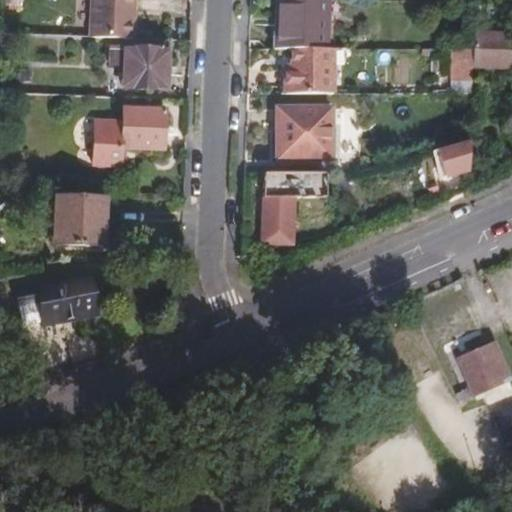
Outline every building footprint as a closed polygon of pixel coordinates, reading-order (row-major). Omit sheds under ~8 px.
[(23,9),(23,0),(8,0),(8,9),(23,9)] [(86,0),(85,38),(127,40),(128,0),(86,0)] [(324,52),(325,0),(275,0),(274,32),(269,32),(269,51),(272,51),(324,52)] [(511,34),(467,33),(467,47),(467,68),(495,69),(511,69),(511,34)] [(409,92),(466,93),(467,68),(467,47),(446,47),(446,63),(450,63),(449,77),(445,77),(445,81),(409,80),(409,92)] [(117,51),(104,50),(103,67),(116,67),(116,91),(159,92),(160,51),(117,51)] [(275,68),(275,95),(323,97),(324,52),(272,51),(272,68),(275,68)] [(25,84),(26,73),(8,72),(8,83),(25,84)] [(324,160),(325,127),(325,111),(271,110),(270,159),(324,160)] [(115,153),(157,155),(158,117),(116,116),(116,126),(90,125),(89,170),(114,171),(115,153)] [(432,154),(440,179),(460,171),(461,145),(432,154)] [(255,175),(253,241),(284,242),(286,196),(320,197),(320,177),(255,175)] [(95,250),(97,203),(49,202),(47,249),(95,250)] [(27,289),(7,293),(10,308),(30,304),(35,329),(69,322),(90,318),(82,278),(27,289)] [(471,398),(504,381),(485,345),(453,362),(471,398)] [(511,442),(511,405),(488,415),(501,447),(511,442)]
